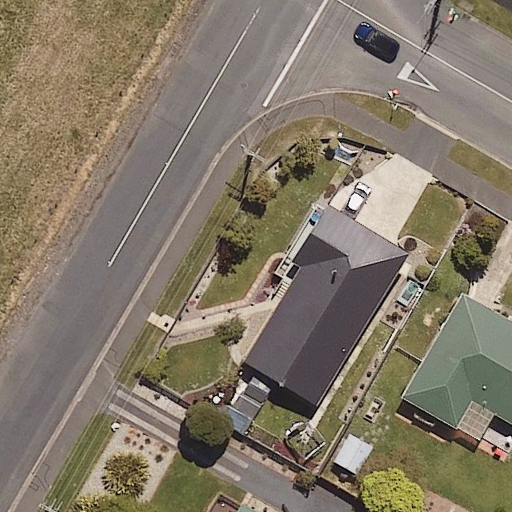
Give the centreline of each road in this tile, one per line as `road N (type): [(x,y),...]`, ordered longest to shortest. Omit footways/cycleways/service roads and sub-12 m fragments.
road 1 (unclassified): [(0,452),(267,0)]
road 2 (tertiary): [(511,98),(341,0)]
